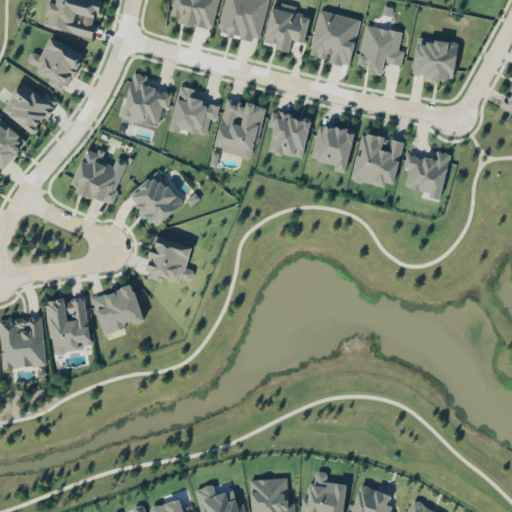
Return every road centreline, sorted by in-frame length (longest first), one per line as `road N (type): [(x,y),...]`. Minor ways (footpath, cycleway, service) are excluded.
road 1 (residential): [(124,36),(363,99),(453,112)]
road 2 (residential): [(132,0),(102,85),(21,196),(0,240)]
road 3 (residential): [(0,276),(88,264),(106,250),(89,227),(21,196)]
